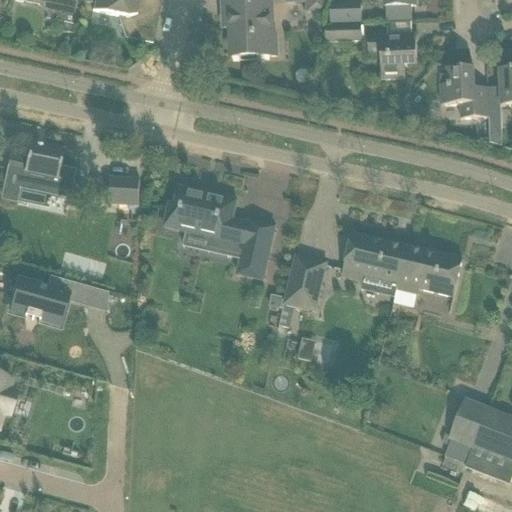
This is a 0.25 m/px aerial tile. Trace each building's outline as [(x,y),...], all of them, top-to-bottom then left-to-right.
[(73,36),(80,0),(50,0),(46,21),(64,25),(63,33),(73,36)] [(120,23),(136,18),(140,0),(95,0),(92,13),(118,18),(120,23)] [(226,0),(224,0),(225,18),(233,18),(234,30),(231,30),(232,60),(272,58),(270,0),(226,0)] [(334,2),(333,0),(287,0),(288,5),(306,5),(307,15),(329,14),(328,2),(334,2)] [(383,0),(384,9),(415,8),(414,0),(383,0)] [(330,27),(362,26),(361,3),(330,4),(330,27)] [(138,23),(135,24),(141,44),(152,46),(157,25),(143,22),(138,23)] [(361,27),(326,28),(326,44),(362,43),(361,27)] [(416,37),(368,39),(369,59),(381,58),(382,82),(406,81),(405,69),(417,69),(416,37)] [(488,90),(489,119),(502,119),(502,109),(511,108),(511,68),(499,69),(500,90),(488,90)] [(489,119),(488,90),(475,91),(474,70),(447,71),(448,87),(441,87),(442,108),(461,107),(461,121),(489,120),(489,119)] [(60,168),(63,153),(30,146),(27,161),(9,158),(0,201),(0,202),(17,206),(20,192),(69,202),(76,171),(60,168)] [(109,180),(107,207),(139,209),(140,182),(109,180)] [(263,282),(275,230),(249,224),(248,231),(236,228),(237,223),(232,222),(237,203),(179,190),(176,206),(170,205),(164,229),(212,240),(209,250),(242,257),(237,277),(263,282)] [(363,278),(398,287),(407,248),(352,236),(342,279),(362,284),(363,278)] [(435,255),(407,248),(398,287),(397,292),(419,297),(420,292),(454,300),(463,262),(435,255)] [(316,314),(327,265),(296,258),(284,307),(316,314)] [(19,285),(11,314),(18,315),(25,317),(24,320),(25,320),(26,317),(32,319),(31,322),(32,322),(33,319),(39,321),(38,324),(39,324),(38,327),(38,326),(37,327),(38,327),(57,333),(58,332),(57,332),(58,329),(59,330),(66,304),(65,304),(65,303),(66,300),(89,306),(93,291),(49,279),(46,291),(45,291),(44,292),(40,291),(41,289),(39,289),(39,290),(19,285)] [(0,423),(2,415),(9,417),(15,397),(8,395),(10,387),(11,384),(0,381),(0,380),(0,423)] [(463,476),(466,470),(488,412),(465,403),(451,439),(446,437),(442,445),(450,448),(445,459),(447,460),(443,468),(463,476)] [(511,421),(488,412),(473,450),(511,464),(511,421)]
